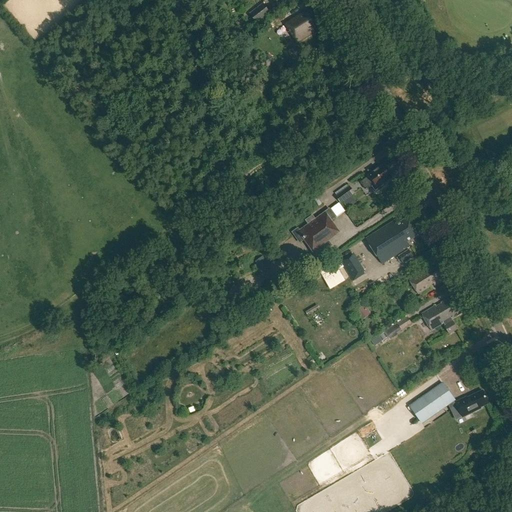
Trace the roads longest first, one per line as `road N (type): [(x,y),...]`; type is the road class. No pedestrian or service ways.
road 1 (track): [(0,343),(47,321),(380,81)]
road 2 (tertiary): [(511,354),(336,0)]
